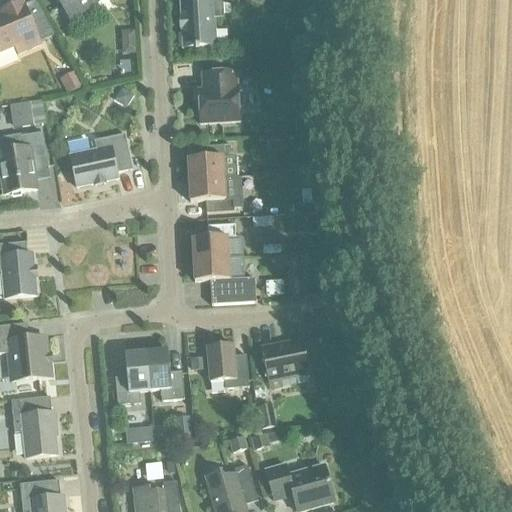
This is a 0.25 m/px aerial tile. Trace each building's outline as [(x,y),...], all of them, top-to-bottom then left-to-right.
[(55,0),(71,23),(104,0),(55,0)] [(214,20),(224,20),(222,0),(186,0),(186,5),(181,6),(181,20),(180,20),(180,31),(182,31),(183,50),(195,49),(195,52),(199,51),(199,49),(216,48),(214,20)] [(0,17),(0,55),(15,49),(18,57),(42,46),(25,7),(23,4),(0,13),(0,14),(1,17),(0,17)] [(135,32),(121,32),(123,56),(136,56),(135,32)] [(74,73),(60,81),(67,95),(82,87),(74,73)] [(240,124),(237,74),(202,76),(203,92),(198,93),(200,127),(240,124)] [(121,90),(114,102),(125,109),(133,97),(121,90)] [(45,103),(15,104),(15,126),(46,125),(45,103)] [(43,135),(0,141),(0,180),(1,188),(0,188),(0,192),(4,192),(5,198),(37,193),(35,183),(34,173),(49,171),(43,135)] [(70,158),(77,190),(95,187),(95,188),(105,186),(105,184),(118,182),(117,176),(133,172),(125,137),(94,143),(96,153),(70,158)] [(283,140),(269,141),(269,153),(283,153),(283,140)] [(188,162),(189,183),(238,180),(237,159),(231,160),(231,147),(203,149),(203,161),(188,162)] [(238,180),(189,183),(190,205),(206,204),(207,216),(234,214),(234,202),(239,202),(238,180)] [(285,214),(257,214),(257,228),(285,228),(285,214)] [(192,242),(194,263),(243,260),(242,239),(236,239),(235,227),(207,229),(208,241),(192,242)] [(266,242),(267,252),(285,252),(285,241),(266,242)] [(0,247),(0,275),(2,275),(5,302),(37,298),(36,280),(37,280),(36,270),(35,270),(33,256),(27,257),(26,245),(0,247)] [(243,260),(194,263),(195,285),(210,284),(212,308),(256,306),(255,281),(244,281),(243,260)] [(283,283),(265,284),(266,298),(284,297),(283,283)] [(0,356),(7,356),(15,363),(14,364),(16,385),(52,381),(51,364),(47,365),(44,339),(28,340),(27,326),(0,328),(0,356)] [(262,352),(269,390),(297,384),(296,379),(309,376),(303,344),(262,352)] [(207,350),(210,385),(224,384),(225,392),(249,390),(246,358),(234,359),(233,347),(207,350)] [(168,353),(147,355),(150,394),(161,393),(162,404),(185,402),(182,374),(170,375),(168,353)] [(150,394),(147,355),(125,357),(127,379),(115,380),(118,408),(141,406),(140,395),(150,394)] [(52,415),(50,399),(11,403),(15,436),(23,435),(26,462),(58,458),(56,432),(58,431),(56,415),(52,415)] [(273,412),(259,415),(262,432),(276,429),(273,412)] [(190,418),(175,420),(177,439),(191,438),(190,418)] [(152,430),(126,433),(127,447),(153,444),(152,430)] [(251,437),(254,449),(267,445),(264,433),(251,437)] [(244,440),(230,444),(233,455),(247,451),(244,440)] [(205,480),(214,511),(246,511),(244,503),(257,500),(247,468),(234,472),(235,477),(223,480),(222,475),(205,480)] [(293,499),(296,511),(309,511),(335,505),(324,468),(288,478),(285,468),(266,473),(275,504),(293,499)] [(20,487),(22,511),(66,511),(65,498),(61,499),(59,483),(20,487)] [(150,495),(149,490),(133,492),(135,511),(179,511),(177,484),(163,485),(164,493),(150,495)]
